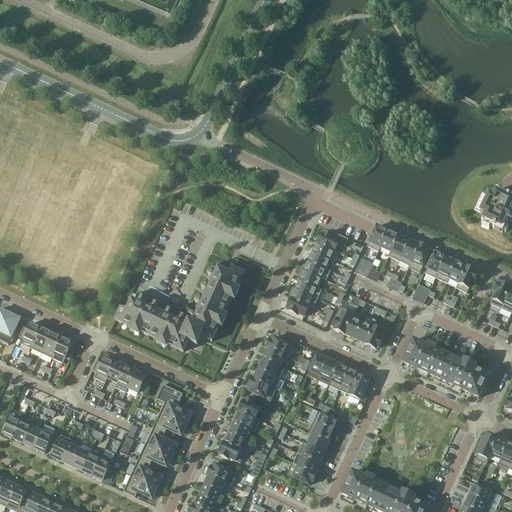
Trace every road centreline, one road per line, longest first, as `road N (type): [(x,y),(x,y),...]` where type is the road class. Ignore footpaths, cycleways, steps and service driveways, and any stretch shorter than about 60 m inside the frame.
road 1 (residential): [(200,132),(303,184),(314,199),(259,317)]
road 2 (tertiary): [(200,132),(169,140),(0,61)]
road 3 (residential): [(387,377),(325,511)]
road 4 (tertiary): [(264,0),(200,132)]
road 5 (residential): [(259,317),(387,377)]
road 6 (residential): [(222,398),(94,338)]
road 7 (residential): [(222,398),(170,511)]
